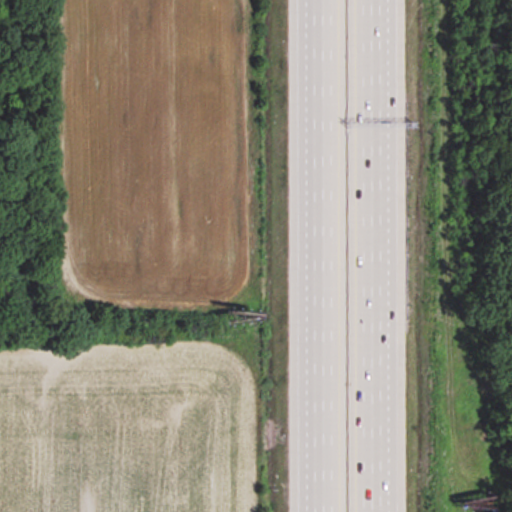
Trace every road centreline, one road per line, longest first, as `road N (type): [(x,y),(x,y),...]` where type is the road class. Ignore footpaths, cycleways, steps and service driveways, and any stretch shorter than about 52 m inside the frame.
road 1 (motorway): [(312,0),(317,511)]
road 2 (motorway): [(376,511),(377,0)]
